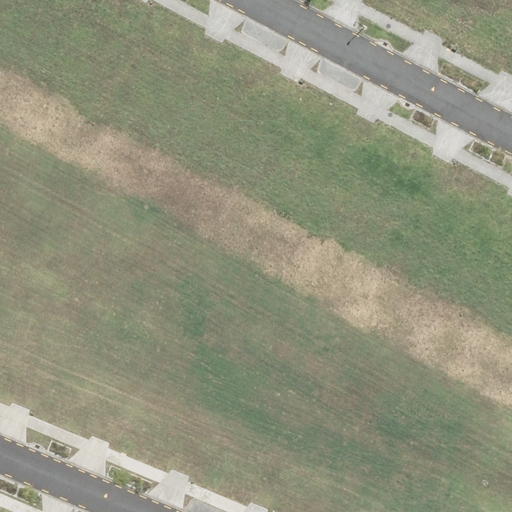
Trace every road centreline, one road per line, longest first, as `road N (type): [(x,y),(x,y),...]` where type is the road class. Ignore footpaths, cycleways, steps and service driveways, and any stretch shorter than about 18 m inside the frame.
road 1 (residential): [(261,0),(511,135)]
road 2 (residential): [(0,448),(148,511)]
